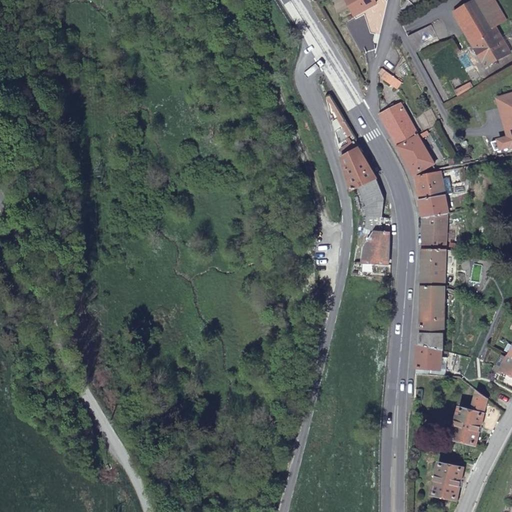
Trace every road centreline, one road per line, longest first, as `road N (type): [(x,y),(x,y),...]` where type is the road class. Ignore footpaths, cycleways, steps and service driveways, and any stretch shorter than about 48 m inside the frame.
road 1 (primary): [(321,51),(405,200),(393,511)]
road 2 (unclassified): [(283,511),(331,342),(348,231),(344,193),(304,79),(321,51)]
road 3 (unclassified): [(0,210),(146,511)]
road 4 (unknown): [(385,20),(401,33),(441,113),(466,136)]
